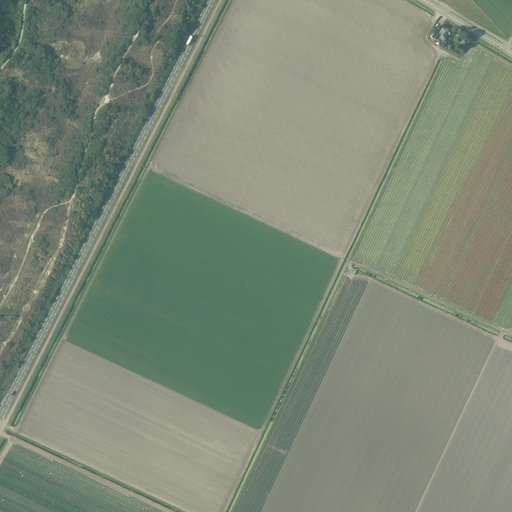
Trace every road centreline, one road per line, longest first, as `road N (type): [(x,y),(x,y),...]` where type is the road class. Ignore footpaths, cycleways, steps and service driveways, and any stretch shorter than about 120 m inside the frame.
road 1 (track): [(439,11),(424,35),(438,56),(223,511)]
road 2 (secondary): [(0,417),(211,0)]
road 3 (track): [(186,511),(0,424)]
road 4 (track): [(165,511),(0,431)]
